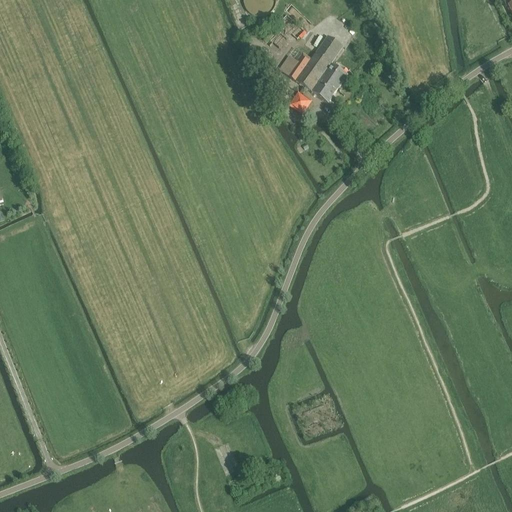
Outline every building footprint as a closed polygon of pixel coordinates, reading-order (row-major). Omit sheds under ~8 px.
[(278,6),(278,5),(277,1),(276,0),(247,0),(247,1),(247,5),(247,8),(248,11),(249,14),(251,16),(254,18),(256,20),(259,20),(261,21),(264,21),(267,20),(270,19),(272,17),(274,15),(276,12),(277,9),(278,6)] [(511,0),(503,0),(502,1),(506,9),(508,8),(511,17),(511,0)] [(298,40),(305,33),(287,17),(265,41),(272,47),(274,46),(279,50),(292,37),(298,40)] [(311,95),(328,106),(347,78),(346,77),(348,73),(343,69),(340,73),(331,66),(343,49),(328,39),(311,62),(294,50),(279,72),(287,78),(296,84),(311,94),(311,95)] [(304,116),(313,101),(298,93),(290,108),(304,116)]
